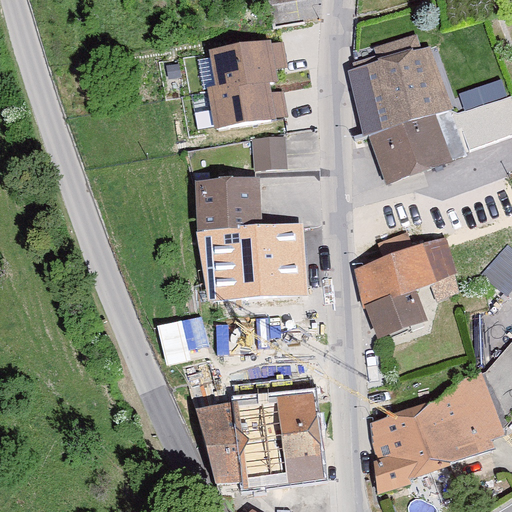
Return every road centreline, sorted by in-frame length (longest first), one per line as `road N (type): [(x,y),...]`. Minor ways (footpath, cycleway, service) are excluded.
road 1 (tertiary): [(212,511),(109,285),(12,0)]
road 2 (residential): [(340,0),(340,268),(354,511)]
